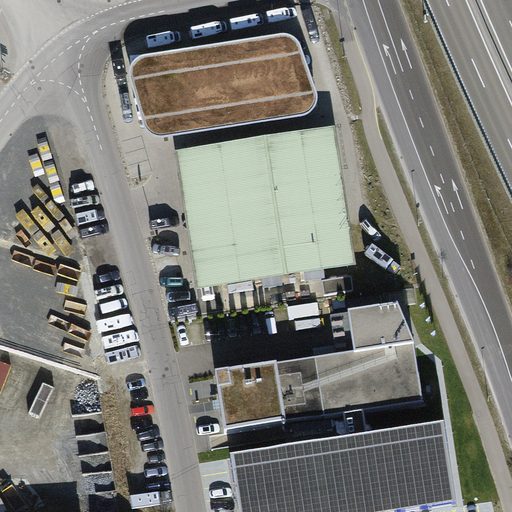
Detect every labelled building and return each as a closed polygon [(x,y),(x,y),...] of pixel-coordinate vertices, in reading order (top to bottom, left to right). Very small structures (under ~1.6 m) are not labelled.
[(281,38),(144,59),(140,61),(137,63),(134,67),(132,70),(131,76),(131,81),(144,127),(146,131),(148,134),(150,137),(155,139),(161,141),(165,141),(304,119),(308,118),(312,115),(315,112),(317,106),(318,101),(317,96),(302,50),(298,44),(294,40),(289,39),(284,38),(281,38)] [(331,135),(203,155),(222,283),(350,264),(331,135)] [(222,283),(203,155),(177,159),(197,287),(222,283)] [(325,297),(355,292),(352,277),(323,282),(325,297)] [(349,315),(355,354),(338,357),(216,375),(225,434),(342,417),(364,414),(423,405),(415,345),(398,307),(349,315)] [(355,354),(349,315),(332,317),(338,357),(355,354)] [(364,414),(342,417),(346,441),(231,459),(239,511),(410,511),(457,505),(445,426),(368,438),(364,414)]
